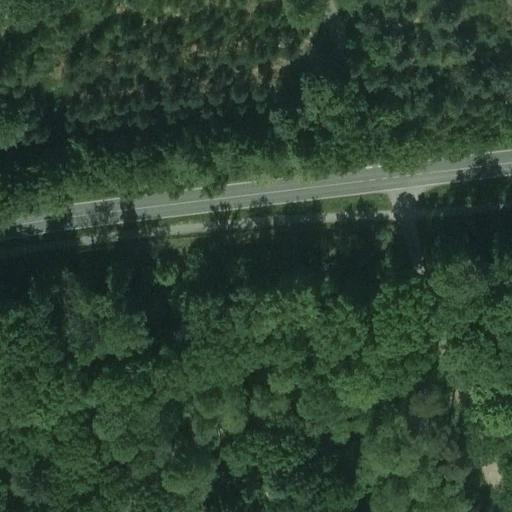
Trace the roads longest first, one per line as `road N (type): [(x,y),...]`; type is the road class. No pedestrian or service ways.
road 1 (secondary): [(391,178),(0,228)]
road 2 (track): [(509,511),(407,217)]
road 3 (unclassified): [(391,178),(325,0)]
road 4 (secondary): [(511,162),(391,178)]
